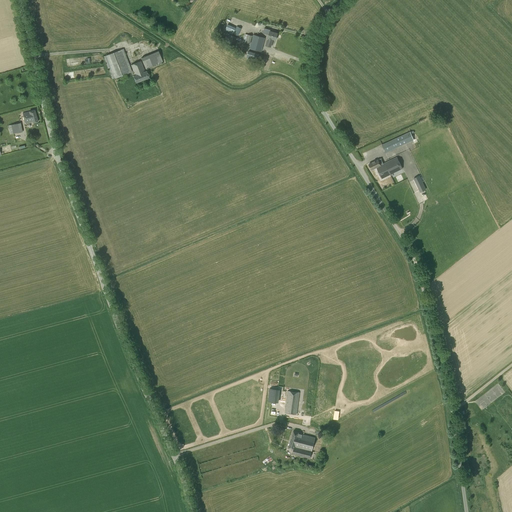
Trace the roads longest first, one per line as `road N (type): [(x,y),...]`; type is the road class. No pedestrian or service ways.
road 1 (unclassified): [(466,511),(452,410),(411,253),(313,88),(315,39),(343,0)]
road 2 (unclassified): [(190,511),(175,454),(123,341),(59,165),(19,0)]
